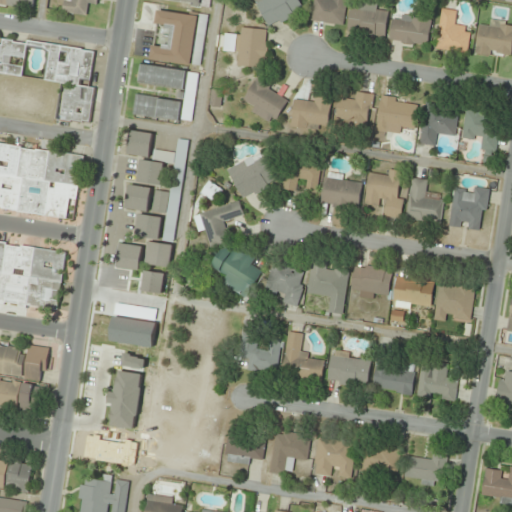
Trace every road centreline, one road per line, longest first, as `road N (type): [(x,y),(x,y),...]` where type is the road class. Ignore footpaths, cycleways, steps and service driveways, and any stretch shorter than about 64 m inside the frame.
road 1 (tertiary): [(125,0),(47,511)]
road 2 (residential): [(458,511),(511,168)]
road 3 (residential): [(511,439),(246,400)]
road 4 (residential): [(511,263),(286,227)]
road 5 (residential): [(511,88),(307,57)]
road 6 (residential): [(120,39),(0,21)]
